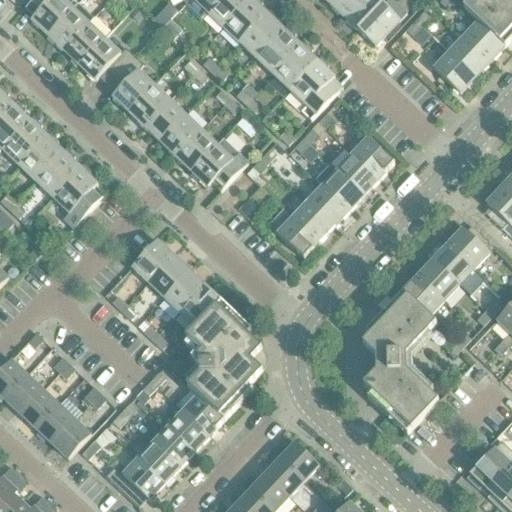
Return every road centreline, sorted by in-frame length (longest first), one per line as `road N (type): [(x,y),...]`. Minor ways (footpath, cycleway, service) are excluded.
road 1 (tertiary): [(300,327),(454,164)]
road 2 (residential): [(0,351),(155,198)]
road 3 (residential): [(155,198),(0,51)]
road 4 (residential): [(300,327),(155,198)]
road 5 (tertiary): [(416,511),(299,396)]
road 6 (residential): [(190,511),(299,396)]
road 7 (residential): [(454,164),(342,57)]
